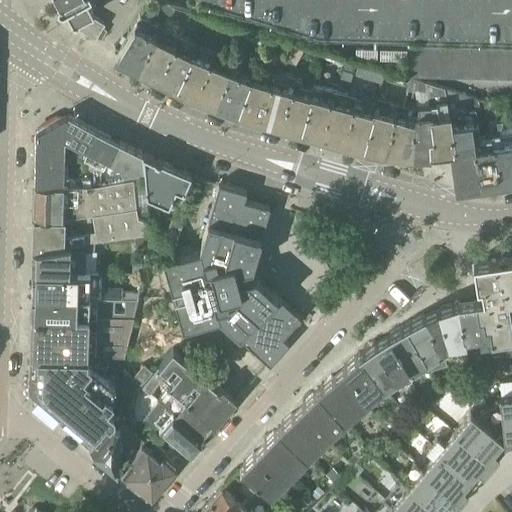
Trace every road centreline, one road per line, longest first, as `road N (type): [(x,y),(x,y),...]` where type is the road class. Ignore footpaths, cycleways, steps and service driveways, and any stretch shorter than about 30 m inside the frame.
road 1 (tertiary): [(511,215),(440,214),(145,117),(5,33)]
road 2 (residential): [(173,511),(397,262)]
road 3 (residential): [(0,249),(5,33)]
road 4 (residential): [(126,511),(15,422),(0,421)]
